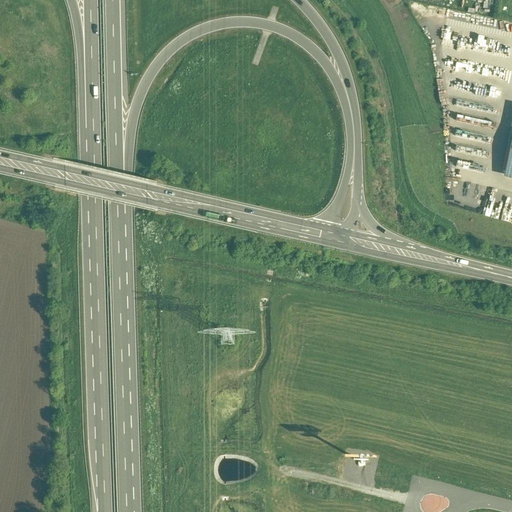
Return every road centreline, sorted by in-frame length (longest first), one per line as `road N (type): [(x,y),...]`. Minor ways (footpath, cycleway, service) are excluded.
road 1 (motorway): [(118,224),(127,215),(134,114),(152,75),(201,31),(243,23),(304,44),(339,90),(348,160),(327,237)]
road 2 (motorway): [(92,143),(106,511)]
road 3 (secondary): [(327,237),(0,163)]
road 4 (motorway): [(128,511),(118,224)]
road 5 (motorway): [(118,224),(114,0)]
road 6 (motorway): [(356,194),(345,74),(321,23),(299,0)]
road 7 (motorway): [(71,0),(82,128),(92,143)]
road 8 (motorway): [(90,0),(92,143)]
